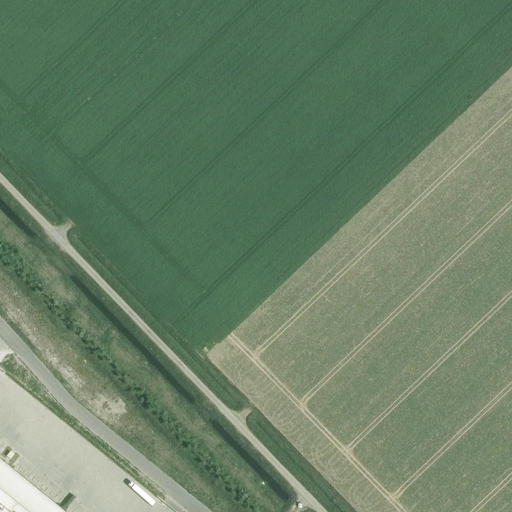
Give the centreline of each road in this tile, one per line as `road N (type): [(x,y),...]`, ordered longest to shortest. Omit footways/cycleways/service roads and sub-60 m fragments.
road 1 (unclassified): [(322,511),(0,177)]
road 2 (unclassified): [(203,511),(60,396),(0,324)]
